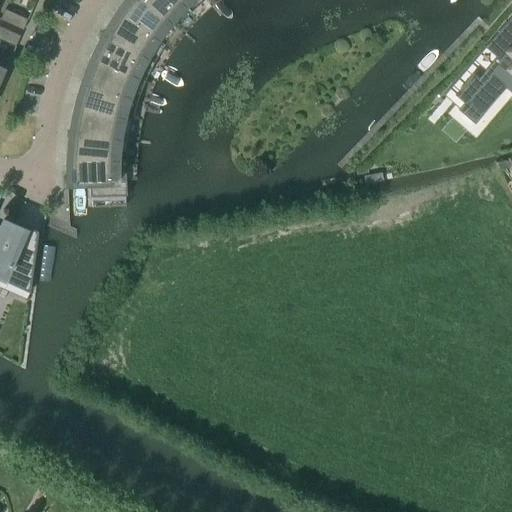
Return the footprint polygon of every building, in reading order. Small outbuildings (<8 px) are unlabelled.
[(123,0),(123,1),(116,11),(164,44),(177,27),(142,0),(123,0)] [(142,0),(177,27),(190,12),(178,0),(142,0)] [(178,0),(190,12),(202,0),(178,0)] [(0,18),(0,19),(23,30),(28,19),(5,8),(0,18)] [(109,22),(102,34),(154,62),(164,44),(116,11),(109,22)] [(0,39),(16,46),(20,35),(0,26),(0,39)] [(96,45),(91,57),(144,80),(154,62),(102,34),(96,45)] [(511,59),(511,46),(500,61),(511,59)] [(86,69),(81,81),(137,100),(144,80),(91,57),(86,69)] [(78,94),(74,106),(131,120),(137,100),(81,81),(78,94)] [(72,119),(70,132),(127,140),(131,120),(74,106),(72,119)] [(68,145),(67,158),(126,160),(127,140),(70,132),(68,145)] [(126,160),(67,158),(67,170),(67,184),(89,183),(90,196),(126,195),(126,160)] [(0,278),(29,292),(38,231),(9,218),(6,223),(2,221),(0,224),(0,278)]
